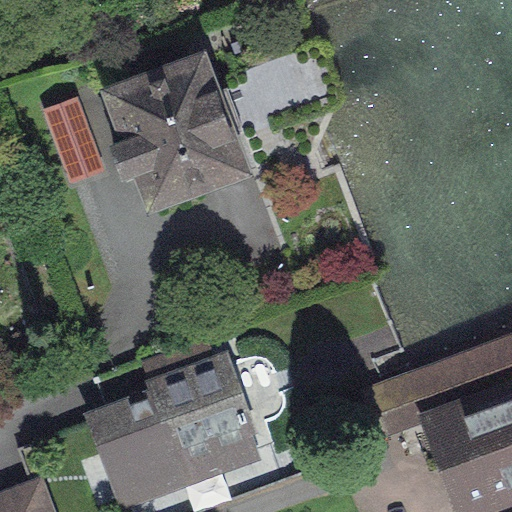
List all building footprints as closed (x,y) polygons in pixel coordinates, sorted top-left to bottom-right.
[(220,46),(116,84),(135,138),(124,143),(136,176),(145,173),(160,212),(267,173),(220,46)] [(111,167),(87,98),(52,110),(77,179),(111,167)] [(157,393),(91,417),(106,457),(89,464),(105,509),(255,454),(221,362),(212,365),(206,347),(148,368),(157,393)] [(511,511),(511,361),(435,389),(369,390),(386,435),(433,418),(467,511),(511,511)] [(0,501),(0,511),(44,511),(36,489),(0,501)]
